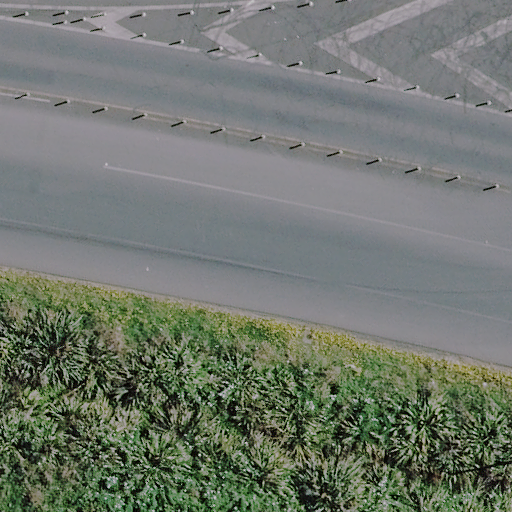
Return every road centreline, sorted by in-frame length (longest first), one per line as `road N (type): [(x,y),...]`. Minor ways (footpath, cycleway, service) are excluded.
road 1 (primary): [(511,267),(0,163)]
road 2 (primary): [(0,43),(511,145)]
